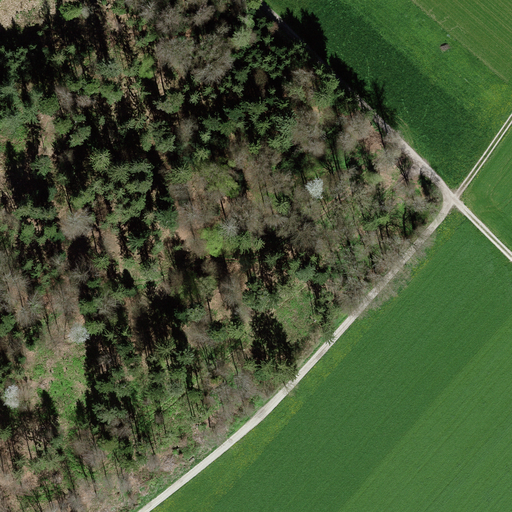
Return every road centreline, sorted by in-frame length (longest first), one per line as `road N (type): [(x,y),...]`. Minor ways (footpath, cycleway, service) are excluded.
road 1 (track): [(456,199),(258,411),(149,511)]
road 2 (track): [(456,199),(244,0)]
